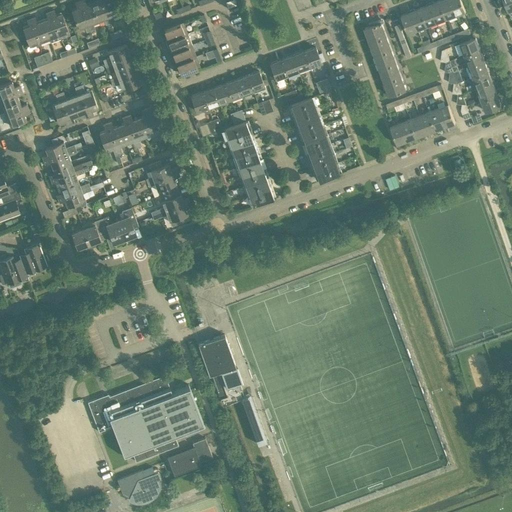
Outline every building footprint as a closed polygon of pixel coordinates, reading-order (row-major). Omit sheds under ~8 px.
[(81,0),(79,1),(91,30),(95,29),(93,23),(98,21),(91,2),(86,4),(84,0),(81,0)] [(96,0),(91,2),(98,21),(104,19),(106,24),(110,23),(101,0),(96,0)] [(101,0),(110,23),(114,21),(112,15),(117,13),(115,6),(120,4),(118,0),(101,0)] [(430,2),(437,22),(447,18),(439,0),(434,2),(434,0),(430,2)] [(439,0),(447,18),(456,15),(450,0),(439,0)] [(450,0),(456,15),(466,11),(461,0),(450,0)] [(91,30),(79,1),(76,2),(77,7),(72,9),(79,28),(84,25),(87,31),(91,30)] [(421,7),(428,25),(437,22),(430,2),(426,3),(427,5),(421,7)] [(411,9),(418,29),(428,25),(421,7),(415,9),(415,8),(411,9)] [(58,35),(61,39),(70,35),(62,13),(56,15),(54,9),(50,11),(58,35)] [(418,29),(411,9),(407,11),(408,12),(402,14),(408,33),(418,29)] [(42,20),(48,34),(49,38),(51,42),(61,39),(58,35),(50,11),(46,12),(48,17),(48,18),(42,20)] [(154,14),(156,21),(163,19),(160,12),(154,14)] [(30,18),(39,42),(49,38),(48,34),(42,20),(37,22),(35,16),(30,18)] [(29,25),(24,27),(30,45),(35,43),(36,46),(40,45),(39,42),(30,18),(27,20),(29,25)] [(369,39),(386,33),(381,19),(371,22),(372,24),(364,27),(369,39)] [(169,40),(188,33),(183,21),(163,29),(166,37),(167,37),(168,40),(169,40)] [(115,31),(117,37),(124,35),(121,29),(115,31)] [(173,51),(192,44),(188,33),(169,40),(168,40),(167,40),(170,48),(171,48),(173,51)] [(374,53),(391,46),(386,33),(369,39),(374,53)] [(465,54),(480,48),(476,37),(461,43),(465,54)] [(423,41),(424,45),(426,50),(432,47),(429,39),(423,41)] [(104,63),(136,52),(134,48),(128,50),(126,44),(108,51),(110,57),(103,60),(104,63)] [(177,63),(196,56),(192,44),(173,51),(171,52),(174,60),(176,59),(177,62),(177,63)] [(304,51),(310,66),(321,62),(319,54),(316,46),(304,51)] [(379,67),(396,60),(391,46),(374,53),(379,67)] [(469,65),(484,59),(480,48),(465,54),(469,65)] [(441,61),(446,62),(446,60),(450,60),(446,49),(442,50),(441,61)] [(41,54),(45,63),(52,60),(49,51),(41,54)] [(310,66),(304,51),(293,55),(299,70),(310,66)] [(136,52),(104,63),(106,67),(113,65),(115,70),(133,64),(131,58),(137,56),(136,52)] [(45,63),(41,54),(34,57),(37,64),(38,66),(45,63)] [(299,70),(293,55),(282,59),(287,74),(299,70)] [(177,63),(177,62),(175,63),(178,71),(180,70),(181,74),(200,67),(196,56),(177,63)] [(87,60),(90,68),(98,65),(95,57),(87,60)] [(287,74),(282,59),(270,63),(276,79),(287,74)] [(473,76),(488,71),(484,59),(469,65),(473,76)] [(384,80),(401,74),(396,60),(379,67),(384,80)] [(450,70),(454,71),(453,67),(450,60),(446,60),(446,62),(445,71),(450,72),(450,70)] [(133,64),(115,70),(117,76),(110,79),(111,83),(143,71),(141,67),(135,69),(133,64)] [(316,65),(312,66),(316,81),(320,79),(316,65)] [(247,75),(253,90),(265,86),(259,70),(247,75)] [(454,81),(458,81),(454,71),(450,70),(450,72),(449,82),(454,83),(454,81)] [(143,71),(111,83),(113,86),(120,83),(122,90),(140,83),(138,77),(144,75),(143,71)] [(477,88),(493,82),(488,71),(473,76),(477,88)] [(401,74),(384,80),(389,94),(406,88),(401,74)] [(236,79),(242,94),(253,90),(247,75),(236,79)] [(318,87),(329,83),(327,78),(316,82),(318,87)] [(225,83),(231,98),(242,94),(236,79),(225,83)] [(0,96),(21,88),(20,85),(15,87),(13,81),(0,85),(0,96)] [(454,81),(454,83),(453,93),(458,94),(458,92),(462,92),(458,81),(454,81)] [(493,82),(477,88),(482,99),(497,93),(493,82)] [(214,87),(220,102),(231,98),(225,83),(214,87)] [(329,83),(318,87),(320,93),(331,89),(329,83)] [(79,86),(90,117),(94,115),(92,110),(98,108),(91,90),(85,92),(82,85),(79,86)] [(72,97),(78,115),(84,113),(86,119),(90,117),(79,86),(75,87),(78,95),(72,97)] [(220,102),(214,87),(203,91),(208,106),(220,102)] [(21,88),(0,96),(0,106),(3,106),(19,100),(18,95),(23,93),(21,88)] [(287,99),(298,95),(296,89),(284,93),(287,99)] [(208,106),(203,91),(191,95),(196,110),(203,108),(205,113),(210,111),(208,106)] [(59,93),(71,124),(75,122),(73,117),(78,115),(72,97),(66,99),(63,92),(59,93)] [(306,92),(298,95),(300,100),(308,98),(306,92)] [(462,102),(466,103),(462,92),(458,92),(458,94),(457,103),(461,104),(462,102)] [(71,124),(59,93),(56,94),(58,102),(52,104),(58,122),(64,120),(67,126),(71,124)] [(497,93),(482,99),(486,111),(501,105),(497,93)] [(291,104),(300,100),(298,95),(287,99),(289,105),(291,104)] [(308,98),(300,100),(291,104),(292,107),(290,108),(292,115),(315,106),(313,98),(315,98),(314,96),(308,98)] [(264,101),(268,112),(273,110),(269,99),(264,101)] [(0,118),(28,107),(27,103),(21,105),(19,100),(3,106),(5,112),(0,113),(0,118)] [(268,112),(264,101),(258,103),(262,114),(268,112)] [(462,102),(461,104),(461,110),(464,119),(471,117),(466,103),(462,102)] [(439,108),(446,127),(450,126),(449,125),(456,122),(449,104),(439,108)] [(315,106),(292,115),(294,120),(297,120),(298,123),(321,115),(320,113),(318,114),(315,106)] [(0,122),(8,119),(10,126),(27,120),(25,114),(30,112),(28,107),(0,118),(0,122)] [(145,109),(157,140),(161,138),(158,131),(164,128),(157,111),(152,113),(150,107),(145,109)] [(430,111),(436,129),(442,127),(443,129),(446,127),(439,108),(430,111)] [(138,118),(145,136),(150,133),(153,141),(157,140),(145,109),(141,110),(143,116),(138,118)] [(232,119),(244,115),(242,109),(230,113),(232,119)] [(420,115),(427,134),(430,133),(430,132),(436,129),(430,111),(420,115)] [(126,116),(138,147),(142,145),(139,138),(145,136),(138,118),(132,120),(131,115),(126,116)] [(234,125),(246,120),(244,115),(232,119),(234,125)] [(321,115),(298,123),(299,126),(297,127),(299,134),(322,125),(319,118),(322,117),(321,115)] [(410,118),(417,136),(423,134),(424,135),(427,134),(420,115),(410,118)] [(119,125),(126,143),(132,141),(134,148),(138,147),(126,116),(122,118),(124,123),(119,125)] [(209,127),(221,123),(218,117),(207,121),(209,127)] [(401,122),(408,141),(412,140),(411,138),(417,136),(410,118),(401,122)] [(228,137),(252,129),(249,123),(247,124),(246,120),(234,125),(223,129),(223,131),(226,130),(228,137)] [(107,123),(119,154),(122,153),(119,145),(126,143),(119,125),(113,127),(111,122),(107,123)] [(408,141),(401,122),(391,125),(397,144),(404,142),(404,143),(408,141)] [(119,154),(107,123),(103,125),(105,130),(99,132),(106,150),(113,148),(115,155),(119,154)] [(221,123),(209,127),(211,133),(223,129),(221,123)] [(322,125),(299,134),(301,139),(304,138),(305,142),(328,134),(327,132),(325,133),(322,125)] [(252,129),(228,137),(231,145),(229,146),(229,148),(253,139),(252,135),(254,135),(252,129)] [(328,134),(305,142),(306,145),(304,146),(306,152),(329,144),(326,136),(328,135),(328,134)] [(253,139),(229,148),(230,150),(233,149),(235,156),(258,148),(257,142),(254,143),(253,139)] [(92,141),(85,144),(86,147),(88,151),(95,149),(92,141)] [(44,160),(48,158),(75,148),(74,144),(65,147),(63,142),(46,148),(48,153),(42,155),(44,160)] [(329,144),(306,152),(308,158),(310,157),(312,161),(335,152),(334,151),(332,151),(329,144)] [(48,158),(44,160),(45,164),(50,162),(52,167),(70,160),(68,154),(77,151),(75,148),(48,158)] [(236,167),(260,158),(259,155),(261,154),(258,148),(235,156),(238,164),(235,165),(236,167)] [(335,152),(312,161),(313,164),(311,165),(313,171),(336,163),(333,155),(335,154),(335,152)] [(260,158),(236,167),(237,168),(239,167),(242,175),(265,166),(263,161),(261,162),(260,158)] [(70,160),(52,167),(54,173),(49,175),(51,179),(82,167),(81,163),(73,167),(70,160)] [(147,182),(177,170),(176,166),(171,168),(168,163),(162,165),(160,160),(148,164),(153,175),(146,178),(147,182)] [(336,163),(313,171),(315,177),(317,176),(319,180),(342,171),(341,169),(338,170),(336,163)] [(265,166),(242,175),(244,182),(242,183),(243,186),(266,177),(265,174),(267,173),(265,166)] [(59,186),(78,179),(75,174),(84,171),(82,167),(51,179),(52,183),(57,181),(59,186)] [(177,170),(147,182),(149,186),(156,183),(160,195),(172,190),(178,188),(174,177),(179,175),(177,170)] [(0,196),(2,196),(6,196),(6,195),(16,191),(16,190),(14,184),(7,186),(2,173),(0,174),(0,196)] [(266,177),(243,186),(244,187),(246,187),(249,194),(272,186),(270,180),(268,180),(266,177)] [(78,179),(59,186),(61,192),(56,194),(58,198),(90,186),(88,182),(80,185),(78,179)] [(86,202),(83,193),(91,189),(90,186),(58,198),(59,203),(65,200),(68,209),(75,206),(80,204),(86,202)] [(272,186),(249,194),(252,202),(249,203),(250,205),(273,196),(272,193),(274,192),(272,186)] [(180,194),(178,188),(172,190),(160,195),(164,207),(151,212),(152,215),(189,201),(188,197),(182,199),(180,194)] [(6,195),(6,196),(8,202),(0,204),(0,219),(20,212),(16,200),(22,197),(19,189),(18,190),(16,190),(16,191),(6,195)] [(189,201),(152,215),(154,219),(167,214),(172,226),(183,221),(181,216),(187,213),(185,207),(191,205),(189,201)] [(77,212),(75,206),(68,209),(63,211),(64,216),(77,212)] [(118,219),(125,238),(136,234),(132,224),(138,222),(132,207),(122,210),(124,217),(118,219)] [(99,219),(105,235),(110,233),(114,243),(125,238),(118,219),(111,222),(109,215),(99,219)] [(105,235),(99,219),(82,226),(83,228),(91,248),(96,246),(94,242),(101,239),(100,236),(105,235)] [(91,248),(83,228),(71,233),(77,249),(84,246),(86,250),(91,248)] [(28,276),(36,273),(35,269),(47,264),(39,243),(26,248),(31,260),(23,262),(28,276)] [(28,276),(23,262),(17,265),(13,256),(1,261),(9,282),(21,278),(22,282),(30,279),(28,276)] [(242,381),(236,365),(235,365),(224,334),(198,344),(209,375),(211,374),(219,397),(242,389),(239,382),(242,381)] [(108,394),(102,396),(87,402),(99,432),(113,427),(125,458),(143,451),(146,458),(178,446),(175,438),(205,427),(189,385),(172,392),(166,378),(162,380),(161,377),(109,397),(108,394)] [(257,444),(267,441),(251,395),(241,398),(242,399),(257,444)] [(201,464),(200,462),(213,457),(206,438),(193,442),(194,447),(168,457),(174,474),(201,464)] [(142,470),(117,480),(119,485),(123,496),(124,495),(130,498),(129,500),(131,501),(136,502),(142,502),(147,501),(152,498),(155,494),(158,489),(159,484),(159,478),(157,473),(154,474),(151,467),(142,470)]
